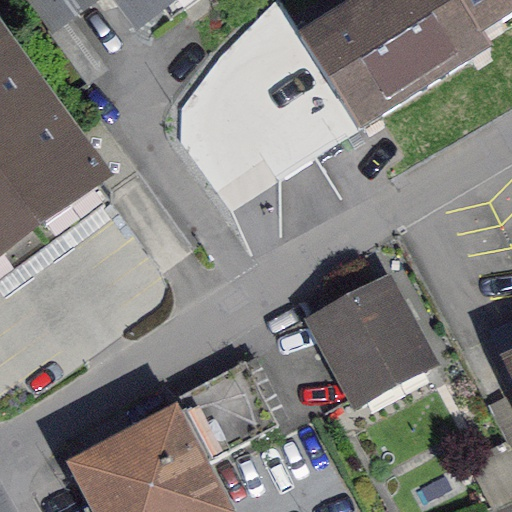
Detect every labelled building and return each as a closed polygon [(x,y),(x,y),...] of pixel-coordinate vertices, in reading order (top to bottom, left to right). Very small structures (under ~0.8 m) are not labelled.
[(24,0),(51,38),(101,3),(98,0),(24,0)] [(111,0),(146,50),(219,0),(111,0)] [(498,64),(490,50),(458,0),(390,0),(303,54),(361,148),(498,64)] [(511,0),(458,0),(490,50),(511,36),(511,0)] [(3,11),(0,12),(0,253),(119,165),(3,11)] [(306,106),(239,144),(269,197),(336,159),(306,106)] [(394,272),(304,316),(351,412),(441,368),(394,272)] [(511,348),(500,354),(511,380),(511,348)] [(187,397),(68,459),(96,511),(241,511),(246,510),(187,397)]
